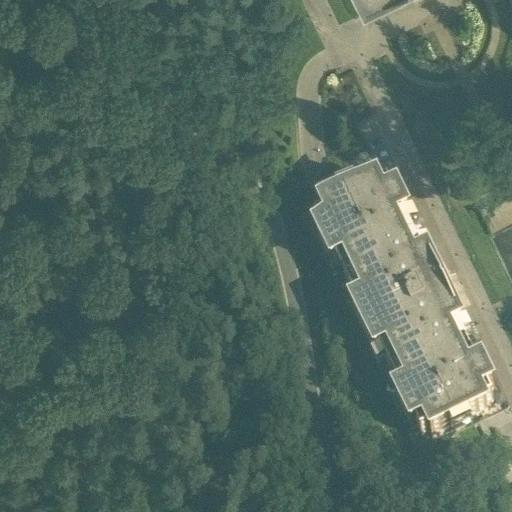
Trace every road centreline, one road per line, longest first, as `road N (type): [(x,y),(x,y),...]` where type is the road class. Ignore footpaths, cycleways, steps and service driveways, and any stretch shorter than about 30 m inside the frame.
road 1 (unclassified): [(330,511),(287,263),(263,206),(242,173),(78,0)]
road 2 (residential): [(511,378),(350,34)]
